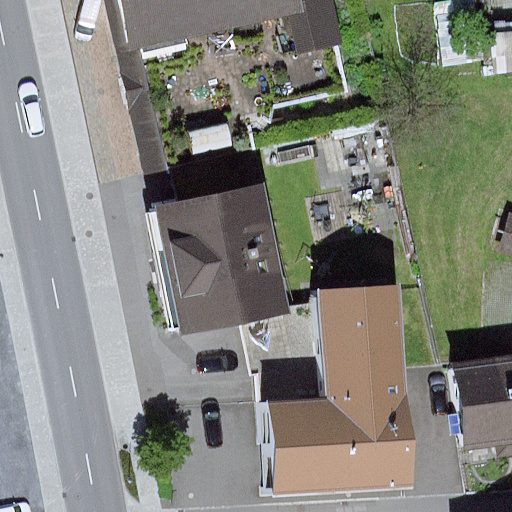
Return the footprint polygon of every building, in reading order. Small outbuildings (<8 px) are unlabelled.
[(290,0),(106,0),(118,52),(134,48),(140,75),(182,65),(175,36),(282,10),(293,56),(335,46),(325,3),(293,10),(290,0)] [(139,209),(164,332),(235,324),(277,319),(275,302),(254,184),(139,209)] [(511,223),(509,223),(499,253),(511,257),(511,223)] [(277,319),(235,324),(241,377),(250,376),(263,498),(386,486),(366,293),(275,302),(277,319)] [(511,366),(447,376),(457,448),(511,440),(511,366)]
